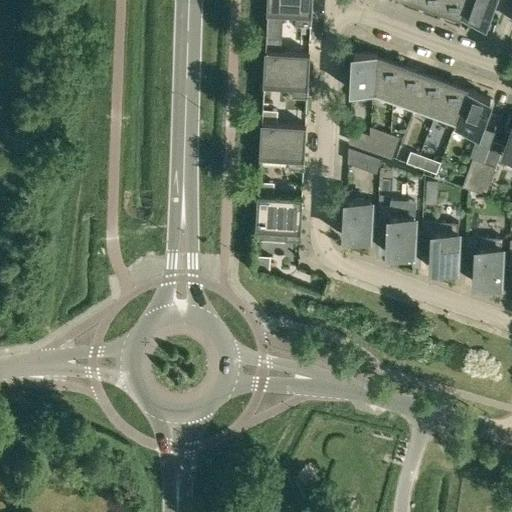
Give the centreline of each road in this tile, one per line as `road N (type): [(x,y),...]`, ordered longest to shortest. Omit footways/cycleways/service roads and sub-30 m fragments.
road 1 (residential): [(333,8),(325,249),(349,268),(511,329)]
road 2 (residential): [(511,72),(333,8)]
road 3 (primary): [(182,187),(188,0)]
road 4 (unknown): [(384,400),(317,354),(261,340)]
road 5 (primary): [(182,187),(156,321)]
road 6 (primary): [(202,321),(182,187)]
